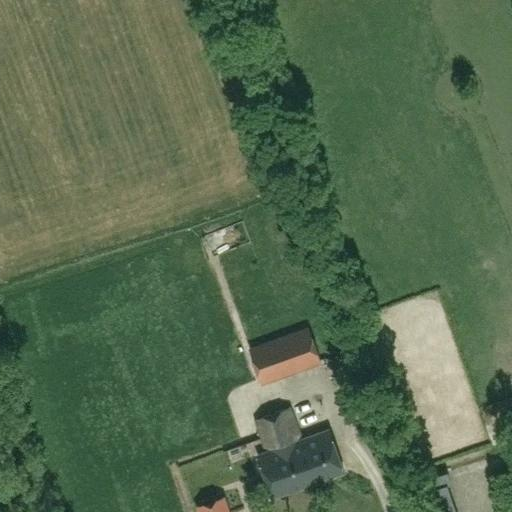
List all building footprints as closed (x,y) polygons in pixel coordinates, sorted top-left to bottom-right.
[(262,383),(321,362),(309,328),(250,349),(262,383)] [(338,368),(332,383),(345,387),(350,373),(338,368)] [(290,408),(255,421),(264,446),(265,446),(267,452),(268,454),(303,442),(316,482),(344,472),(329,430),(302,439),(290,408)] [(266,452),(257,455),(272,498),(316,482),(303,442),(268,454),(267,452),(265,446),(264,446),(266,452)] [(446,470),(413,483),(423,511),(457,511),(447,485),(451,483),(446,470)] [(228,511),(224,497),(198,506),(200,511),(228,511)]
